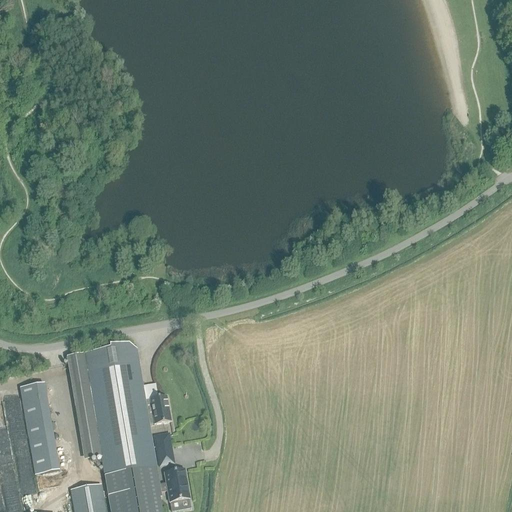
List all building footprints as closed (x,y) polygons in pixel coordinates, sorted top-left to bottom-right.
[(170,424),(166,398),(150,401),(150,402),(144,403),(135,351),(128,346),(109,349),(110,352),(67,359),(69,376),(74,375),(89,461),(102,459),(110,511),(161,511),(159,494),(167,493),(166,484),(157,486),(148,427),(154,426),(170,424)] [(59,472),(44,385),(20,390),(35,476),(59,472)] [(158,466),(174,464),(170,434),(154,436),(158,466)] [(184,472),(164,475),(166,484),(167,493),(169,504),(189,501),(184,472)] [(104,511),(101,486),(70,492),(73,511),(104,511)]
